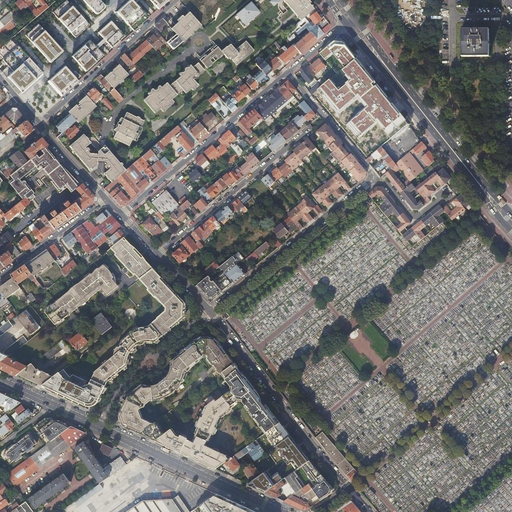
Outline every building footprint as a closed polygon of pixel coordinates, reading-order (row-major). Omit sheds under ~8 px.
[(25,9),(28,7),(21,0),(18,0),(15,3),(20,9),(24,7),(25,9)] [(37,17),(44,10),(49,7),(43,0),(37,0),(42,6),(37,11),(30,2),(31,0),(21,0),(28,7),(37,17)] [(66,0),(53,12),(76,37),(90,25),(66,0)] [(83,0),(95,12),(102,6),(96,0),(83,0)] [(129,0),(117,12),(134,31),(148,18),(132,0),(129,0)] [(150,0),(158,9),(167,0),(150,0)] [(201,6),(196,0),(190,0),(187,3),(194,11),(201,6)] [(287,0),(297,11),(299,9),(300,10),(298,12),(300,14),(302,14),(302,16),(303,18),(307,14),(313,9),(311,7),(309,7),(310,5),(308,4),(309,2),(307,0),(306,0),(300,5),(299,3),(302,0),(287,0)] [(210,16),(214,21),(225,12),(220,7),(210,16)] [(176,34),(182,41),(183,42),(191,35),(189,33),(190,31),(193,34),(201,25),(189,12),(183,17),(182,15),(179,18),(181,20),(183,22),(181,24),(179,22),(171,28),(176,34)] [(309,17),(307,14),(303,18),(300,21),(300,22),(302,24),(310,18),(314,24),(315,23),(317,22),(321,19),(315,12),(309,17)] [(0,21),(4,27),(15,17),(11,13),(0,21)] [(0,48),(1,47),(0,45),(0,36),(14,25),(19,32),(33,20),(31,17),(21,25),(15,17),(4,27),(2,29),(0,30),(0,48)] [(316,40),(324,34),(322,31),(317,26),(315,23),(314,24),(310,18),(302,24),(305,27),(309,32),(316,40)] [(162,19),(155,25),(161,32),(168,25),(162,19)] [(111,21),(98,33),(104,39),(106,41),(108,43),(112,48),(125,36),(111,21)] [(302,24),(300,22),(285,35),(290,41),(305,27),(302,24)] [(39,24),(26,35),(51,62),(63,51),(39,24)] [(489,29),(462,29),(461,57),(489,57),(489,29)] [(301,54),(316,40),(309,32),(300,40),(300,38),(298,39),(299,41),(293,46),(299,52),(301,54)] [(148,42),(152,47),(155,51),(165,42),(158,33),(148,42)] [(167,43),(173,50),(182,41),(176,34),(167,43)] [(14,71),(29,58),(18,46),(17,47),(10,39),(1,47),(0,48),(0,54),(4,59),(3,60),(14,71)] [(106,41),(104,39),(96,47),(98,49),(99,50),(108,43),(106,41)] [(377,87),(349,50),(341,40),(337,39),(320,53),(322,56),(324,59),(326,61),(337,73),(321,86),(311,94),(366,160),(378,150),(382,146),(408,124),(402,116),(377,87)] [(72,56),(86,71),(104,55),(99,50),(98,49),(96,47),(90,40),(72,56)] [(137,49),(143,56),(152,47),(148,42),(146,40),(137,49)] [(237,50),(236,49),(235,50),(229,44),(226,47),(226,46),(220,51),(215,45),(210,50),(209,48),(203,54),(204,55),(199,59),(206,68),(211,64),(211,63),(217,58),(218,58),(223,54),(227,59),(229,57),(229,58),(229,59),(230,59),(231,59),(231,60),(235,64),(237,65),(252,53),(252,49),(245,41),(238,47),(239,48),(240,49),(238,51),(237,50)] [(293,45),(285,52),(290,58),(296,52),(297,53),(299,52),(293,46),(293,45)] [(132,62),(134,64),(143,56),(137,49),(127,57),(132,62)] [(290,58),(285,52),(277,59),(281,64),(282,65),(290,58)] [(124,53),(120,57),(128,66),(132,62),(127,57),(124,53)] [(281,64),(277,59),(272,53),(271,54),(275,58),(267,64),(269,67),(273,71),(280,65),(281,64)] [(263,59),(259,55),(253,61),(256,65),(263,59)] [(322,56),(310,66),(317,74),(325,67),(321,61),(324,59),(322,56)] [(29,58),(14,71),(8,77),(22,92),(43,74),(43,73),(29,58)] [(190,65),(188,67),(192,72),(189,75),(184,70),(179,75),(180,77),(169,87),(167,83),(161,88),(159,87),(154,91),(157,95),(154,98),(151,94),(143,101),(155,114),(160,109),(161,110),(163,109),(165,110),(168,107),(167,106),(169,104),(170,105),(174,102),(172,100),(183,90),(186,93),(193,87),(195,88),(196,87),(197,86),(197,85),(197,84),(193,79),(194,78),(194,79),(195,79),(196,79),(197,79),(198,78),(198,77),(198,76),(198,75),(198,74),(199,75),(204,71),(198,63),(192,68),(190,65)] [(111,86),(113,88),(113,89),(118,85),(117,83),(122,78),(123,80),(128,75),(119,65),(104,78),(109,83),(111,86)] [(65,66),(49,81),(63,96),(79,81),(72,74),(65,66)] [(314,78),(305,66),(300,71),(302,73),(301,74),(309,83),(314,78)] [(252,78),(258,84),(264,79),(267,83),(269,81),(261,70),(252,78)] [(131,78),(135,83),(143,75),(139,71),(131,78)] [(101,74),(97,78),(105,87),(109,83),(104,78),(101,74)] [(252,78),(249,74),(247,76),(249,78),(246,80),(247,82),(246,83),(252,89),(258,84),(252,78)] [(241,80),(237,75),(233,78),(237,83),(241,80)] [(288,81),(255,109),(262,118),(265,121),(294,95),(293,94),(297,90),(288,81)] [(321,86),(318,83),(309,91),(311,94),(321,86)] [(250,91),(245,84),(241,87),(239,85),(237,87),(239,89),(244,95),(250,91)] [(223,86),(215,93),(217,96),(222,91),(225,89),(223,86)] [(86,95),(87,96),(93,103),(101,96),(94,88),(86,95)] [(113,88),(109,92),(119,103),(123,100),(113,89),(113,88)] [(225,89),(222,91),(228,98),(231,96),(230,94),(227,91),(225,89)] [(245,102),(248,99),(245,96),(244,95),(239,89),(234,94),(231,96),(237,102),(241,98),(245,102)] [(215,93),(209,98),(207,100),(217,111),(220,109),(213,102),(219,97),(217,96),(215,93)] [(87,96),(69,112),(70,114),(76,121),(77,123),(85,117),(83,115),(88,110),(89,112),(96,106),(93,103),(87,96)] [(114,108),(105,98),(102,100),(104,102),(104,103),(111,110),(114,108)] [(226,106),(232,113),(237,108),(231,102),(226,106)] [(18,125),(25,120),(15,108),(12,108),(3,116),(9,123),(13,119),(18,125)] [(262,118),(255,109),(242,120),(250,129),(262,118)] [(307,120),(308,122),(316,115),(312,110),(305,117),(307,120)] [(122,131),(115,128),(114,131),(116,132),(113,139),(129,146),(132,140),(134,140),(135,138),(137,139),(139,135),(137,134),(138,132),(140,133),(142,128),(141,128),(144,121),(126,113),(123,119),(121,118),(117,125),(123,128),(122,131)] [(199,123),(205,129),(213,123),(211,121),(215,118),(211,113),(207,116),(206,113),(203,116),(204,118),(199,123)] [(76,121),(70,114),(55,126),(62,133),(76,121)] [(0,132),(4,137),(14,129),(9,123),(3,116),(0,117),(0,132)] [(294,124),(297,128),(307,120),(305,117),(303,116),(294,124)] [(198,142),(208,133),(205,129),(199,123),(197,119),(195,121),(197,123),(198,124),(196,125),(194,127),(193,126),(191,127),(192,129),(191,130),(188,127),(186,129),(189,132),(198,142)] [(23,137),(33,129),(25,120),(18,125),(15,128),(18,131),(19,131),(23,137)] [(186,123),(183,120),(177,126),(180,129),(186,123)] [(242,120),(239,123),(249,135),(253,132),(250,129),(242,120)] [(286,128),(293,135),(299,130),(297,128),(294,124),(292,121),(289,124),(290,125),(286,128)] [(322,128),(317,132),(321,137),(331,129),(326,124),(322,128)] [(64,133),(71,140),(75,136),(73,134),(78,131),(74,126),(70,130),(69,129),(64,133)] [(187,151),(194,145),(185,135),(180,129),(177,126),(159,141),(163,145),(171,139),(170,138),(178,131),(179,132),(181,135),(176,139),(187,151)] [(0,139),(0,146),(1,148),(14,138),(12,135),(16,132),(16,131),(18,132),(15,128),(14,129),(4,137),(2,138),(0,139)] [(280,133),(286,141),(293,135),(286,128),(280,133)] [(331,129),(321,137),(325,142),(335,134),(331,129)] [(229,131),(223,137),(231,146),(240,156),(243,153),(237,146),(238,146),(233,141),(236,138),(229,131)] [(194,145),(198,142),(189,132),(185,135),(194,145)] [(268,140),(276,149),(286,141),(280,133),(276,136),(274,134),(268,139),(268,140)] [(90,143),(83,134),(82,136),(89,144),(90,143)] [(335,134),(325,142),(329,147),(339,139),(335,134)] [(89,144),(82,136),(70,146),(72,149),(73,151),(75,151),(75,153),(79,157),(80,157),(80,158),(90,169),(93,169),(96,166),(97,163),(103,163),(105,165),(104,166),(104,167),(104,168),(104,169),(105,169),(106,170),(107,170),(108,170),(108,169),(109,169),(110,171),(111,173),(108,176),(113,181),(124,172),(125,170),(123,168),(123,167),(122,165),(120,166),(120,163),(105,146),(98,152),(98,154),(91,154),(89,154),(88,152),(88,151),(88,150),(89,150),(88,149),(88,148),(87,148),(86,148),(85,148),(89,144)] [(252,146),(257,141),(259,139),(256,136),(250,141),(247,138),(246,139),(252,146)] [(222,155),(222,156),(228,150),(227,149),(231,146),(223,137),(218,141),(222,144),(216,149),(222,155)] [(47,145),(40,138),(34,143),(23,152),(30,159),(36,154),(34,152),(39,148),(41,150),(45,147),(47,145)] [(313,144),(309,139),(304,143),(311,152),(316,148),(313,144)] [(339,139),(329,147),(333,152),(341,145),(343,144),(339,139)] [(253,148),(256,152),(267,144),(264,140),(253,148)] [(159,141),(153,146),(159,153),(163,150),(165,148),(163,145),(159,141)] [(427,148),(422,142),(413,149),(410,151),(412,153),(415,151),(418,155),(427,148)] [(311,152),(304,143),(299,147),(306,156),(311,152)] [(213,145),(204,153),(211,160),(214,157),(216,160),(222,155),(216,149),(213,145)] [(341,145),(333,152),(332,153),(336,158),(346,150),(341,145)] [(153,146),(150,149),(156,156),(158,154),(159,153),(153,146)] [(387,154),(382,146),(378,150),(366,160),(368,163),(374,158),(374,159),(377,157),(380,160),(380,159),(384,157),(387,154)] [(36,154),(30,159),(27,161),(19,167),(17,169),(10,175),(13,178),(14,180),(10,183),(23,199),(25,197),(27,196),(30,200),(36,195),(34,193),(35,191),(33,189),(31,190),(28,186),(25,183),(26,182),(26,181),(26,180),(25,180),(24,179),(22,179),(22,180),(21,180),(19,178),(24,175),(26,173),(28,175),(32,171),(30,170),(35,166),(34,165),(35,165),(39,170),(42,168),(52,180),(51,181),(59,190),(59,191),(58,192),(59,193),(66,187),(70,192),(75,189),(79,185),(55,158),(45,147),(41,150),(36,154)] [(306,156),(299,147),(294,151),(295,152),(301,161),(306,156)] [(154,161),(163,172),(166,169),(160,161),(159,159),(156,156),(150,149),(141,156),(145,161),(152,155),(154,158),(156,160),(154,161)] [(19,167),(27,161),(24,158),(23,157),(18,150),(9,157),(15,164),(16,163),(19,167)] [(350,155),(346,150),(336,158),(340,164),(341,163),(342,162),(350,155)] [(429,151),(421,157),(429,166),(434,161),(433,159),(434,158),(429,151)] [(301,161),(295,152),(290,157),(298,166),(303,162),(302,162),(301,161)] [(252,167),(253,168),(261,162),(253,153),(246,160),(248,163),(252,167)] [(409,153),(395,164),(396,164),(400,169),(408,180),(410,182),(420,173),(418,171),(421,169),(420,168),(420,167),(409,153)] [(161,157),(158,154),(156,156),(159,159),(160,161),(166,169),(171,165),(164,157),(162,159),(161,157)] [(202,154),(196,160),(201,166),(207,160),(202,154)] [(351,154),(350,155),(342,162),(346,167),(356,159),(351,154)] [(392,168),(396,164),(395,164),(387,154),(384,157),(386,159),(385,160),(392,168)] [(141,156),(132,164),(146,181),(149,178),(144,172),(150,167),(145,161),(141,156)] [(298,166),(290,157),(285,161),(287,163),(290,168),(292,170),(298,166)] [(360,164),(356,159),(346,167),(350,172),(360,164)] [(372,167),(374,170),(378,166),(383,162),(382,162),(380,159),(380,160),(372,167)] [(392,168),(385,160),(382,162),(383,162),(389,170),(392,168)] [(240,169),(245,175),(253,168),(252,167),(248,163),(240,169)] [(290,168),(287,163),(283,167),(279,170),(283,174),(290,168)] [(132,164),(125,170),(124,172),(140,191),(149,184),(146,181),(132,164)] [(364,169),(360,164),(350,172),(354,177),(364,169)] [(389,170),(385,174),(386,175),(393,184),(399,179),(394,174),(400,169),(396,164),(392,168),(389,170)] [(8,175),(9,176),(10,175),(17,169),(15,166),(11,169),(10,167),(5,171),(8,175)] [(152,177),(156,174),(150,167),(144,172),(149,178),(151,176),(152,177)] [(234,172),(240,179),(245,175),(240,169),(239,168),(234,172)] [(273,171),(271,169),(268,172),(270,174),(276,181),(280,186),(288,180),(283,175),(283,174),(279,170),(278,169),(278,168),(273,171)] [(294,172),(292,170),(290,168),(283,174),(283,175),(288,180),(294,175),(295,174),(294,172)] [(366,171),(364,169),(354,177),(359,182),(365,177),(366,171)] [(443,169),(437,174),(445,184),(446,183),(451,179),(443,169)] [(203,170),(200,173),(208,183),(211,180),(203,170)] [(229,173),(228,174),(236,183),(240,179),(234,172),(234,171),(230,174),(229,173)] [(113,181),(111,182),(104,189),(106,191),(109,188),(110,189),(119,181),(123,186),(123,187),(129,194),(128,194),(132,198),(140,191),(124,172),(113,181)] [(436,172),(429,178),(438,189),(442,186),(445,184),(437,174),(436,172)] [(339,173),(333,178),(341,187),(343,185),(348,191),(351,189),(347,183),(343,178),(339,173)] [(228,174),(222,179),(228,185),(228,186),(230,184),(232,186),(236,183),(228,174)] [(276,181),(270,174),(262,181),(268,188),(276,181)] [(333,178),(328,182),(341,197),(344,195),(339,189),(341,187),(333,178)] [(429,178),(422,183),(431,194),(433,193),(438,189),(429,178)] [(222,179),(214,185),(220,191),(222,191),(224,189),(224,188),(228,185),(222,179)] [(399,179),(393,184),(398,190),(400,193),(412,184),(410,182),(408,180),(403,184),(399,179)] [(341,197),(328,182),(323,186),(331,195),(333,194),(338,200),(341,197)] [(94,197),(81,183),(79,185),(75,189),(80,195),(81,196),(80,196),(82,198),(80,199),(79,197),(73,202),(80,211),(93,201),(94,197)] [(422,183),(416,188),(420,193),(424,199),(427,203),(430,201),(428,197),(431,194),(422,183)] [(412,184),(400,193),(401,195),(403,197),(403,198),(405,200),(408,203),(414,198),(409,193),(416,188),(412,184)] [(203,187),(198,192),(203,198),(209,205),(214,200),(212,198),(214,197),(215,197),(217,195),(217,194),(220,191),(214,185),(207,191),(203,187)] [(331,195),(323,186),(318,190),(330,206),(333,203),(328,197),(331,195)] [(123,206),(132,198),(128,194),(126,197),(124,195),(125,194),(124,193),(123,194),(118,188),(117,187),(109,194),(120,206),(123,206)] [(377,187),(368,194),(372,198),(378,193),(382,199),(386,196),(379,187),(377,187)] [(383,188),(379,187),(386,196),(388,194),(383,188)] [(167,190),(162,194),(153,203),(165,217),(179,204),(167,190)] [(330,206),(318,190),(312,194),(320,204),(322,202),(327,208),(330,206)] [(249,194),(247,191),(244,193),(243,193),(241,194),(241,196),(238,198),(239,199),(244,205),(252,198),(249,194)] [(464,208),(470,203),(469,201),(462,193),(456,198),(464,208)] [(388,194),(386,196),(389,199),(393,204),(393,206),(396,204),(395,202),(388,194)] [(187,201),(188,200),(185,196),(179,201),(182,205),(187,201)] [(308,196),(302,201),(303,202),(311,211),(313,209),(318,216),(323,211),(316,203),(314,204),(308,196)] [(386,196),(382,199),(387,204),(380,209),(384,213),(393,206),(393,204),(389,199),(386,196)] [(25,197),(23,199),(14,206),(18,211),(19,213),(20,212),(19,211),(23,208),(24,207),(24,206),(27,204),(29,202),(25,197)] [(209,205),(203,198),(196,204),(199,207),(202,211),(209,205)] [(414,198),(408,203),(413,209),(419,210),(427,203),(424,199),(418,203),(414,198)] [(450,204),(459,215),(465,210),(464,208),(456,198),(450,204)] [(245,212),(248,210),(244,205),(239,199),(236,201),(235,201),(233,203),(233,204),(229,207),(234,213),(235,214),(242,209),(245,212)] [(149,200),(147,202),(162,220),(164,217),(149,200)] [(192,204),(188,200),(187,201),(182,205),(180,206),(184,211),(192,204)] [(66,220),(80,211),(73,202),(68,205),(68,204),(66,201),(62,204),(64,207),(65,208),(62,210),(61,209),(60,210),(61,211),(60,211),(66,220)] [(303,202),(298,206),(311,222),(314,219),(309,213),(311,211),(303,202)] [(401,211),(402,211),(398,207),(396,204),(393,206),(397,212),(398,211),(399,211),(401,211)] [(443,209),(445,211),(452,220),(459,215),(450,204),(443,209)] [(3,215),(8,211),(3,205),(0,207),(0,218),(3,216),(3,215)] [(229,207),(228,205),(224,208),(225,210),(222,212),(227,219),(228,220),(231,217),(231,216),(234,213),(229,207)] [(431,213),(440,225),(442,223),(444,221),(440,215),(445,211),(443,209),(440,205),(437,208),(436,208),(434,209),(434,210),(431,213)] [(18,211),(14,206),(8,211),(3,215),(3,216),(5,218),(7,220),(9,218),(9,219),(13,215),(15,214),(17,212),(18,215),(20,213),(19,213),(18,211)] [(174,212),(170,216),(178,226),(185,221),(184,219),(188,216),(184,211),(180,206),(177,209),(180,213),(177,216),(174,212)] [(311,222),(298,206),(293,210),(301,220),(303,218),(308,224),(311,222)] [(403,213),(402,211),(401,211),(399,211),(398,211),(397,212),(393,206),(384,213),(388,217),(393,213),(398,218),(403,213)] [(53,230),(66,220),(60,211),(56,215),(55,214),(55,213),(53,210),(48,213),(51,216),(52,217),(47,221),(53,230)] [(111,215),(106,210),(95,218),(100,223),(107,218),(111,215)] [(301,220),(293,210),(288,215),(289,217),(290,217),(293,221),(298,227),(300,230),(303,228),(298,222),(301,220)] [(222,212),(221,211),(214,216),(219,223),(222,221),(223,222),(227,219),(222,212)] [(163,222),(155,213),(142,224),(145,227),(145,228),(145,229),(145,230),(146,230),(147,230),(150,228),(159,237),(164,233),(165,234),(170,229),(164,221),(163,222)] [(411,223),(403,213),(398,218),(402,223),(396,227),(400,232),(405,227),(411,223)] [(421,220),(426,226),(431,222),(435,228),(440,225),(431,213),(421,220)] [(43,237),(53,230),(47,221),(42,215),(39,218),(44,225),(45,225),(45,226),(38,231),(43,237)] [(88,234),(98,247),(110,237),(120,230),(123,228),(111,215),(107,218),(100,223),(100,224),(95,228),(88,234)] [(219,223),(214,216),(206,223),(213,231),(220,224),(219,223)] [(290,217),(289,217),(273,230),(280,238),(288,232),(290,234),(298,227),(293,221),(290,217)] [(89,219),(81,225),(88,234),(95,228),(92,223),(91,222),(89,219)] [(421,220),(412,228),(421,240),(424,238),(425,236),(421,230),(426,226),(421,220)] [(213,231),(206,223),(199,229),(206,239),(209,237),(209,236),(211,234),(211,233),(213,231)] [(81,225),(71,232),(77,241),(88,256),(91,254),(90,253),(94,250),(97,254),(101,252),(98,247),(88,234),(81,225)] [(405,227),(400,232),(407,241),(412,237),(417,243),(421,240),(412,228),(408,231),(405,227)] [(38,241),(43,237),(38,231),(36,228),(32,232),(38,241)] [(206,239),(199,229),(192,234),(195,238),(192,239),(200,249),(201,249),(204,247),(199,241),(202,238),(204,241),(206,239)] [(117,237),(120,241),(123,239),(124,238),(125,237),(120,230),(110,237),(113,241),(117,237)] [(13,239),(7,231),(2,235),(0,236),(0,249),(4,246),(5,246),(11,241),(13,239)] [(71,232),(63,238),(69,247),(77,241),(71,232)] [(282,245),(275,235),(271,238),(278,248),(282,245)] [(23,252),(31,245),(25,236),(21,239),(21,240),(17,243),(23,252)] [(192,239),(190,236),(181,244),(183,246),(182,247),(181,247),(180,248),(179,248),(179,249),(173,254),(180,263),(181,262),(182,263),(183,263),(187,260),(187,259),(187,257),(198,248),(199,250),(200,249),(192,239)] [(140,279),(153,269),(152,268),(151,267),(150,266),(144,260),(142,258),(134,248),(131,246),(126,240),(125,241),(123,239),(120,241),(111,248),(117,253),(115,255),(123,263),(126,266),(127,266),(130,269),(129,270),(132,272),(134,275),(135,274),(137,277),(139,279),(140,279)] [(20,254),(11,241),(5,246),(4,246),(5,248),(7,246),(9,249),(13,246),(14,248),(11,249),(16,257),(20,254)] [(270,246),(267,242),(255,251),(258,255),(270,246)] [(54,244),(47,250),(55,260),(56,259),(57,258),(56,257),(61,253),(54,244)] [(135,248),(134,248),(142,258),(143,257),(135,248)] [(47,250),(26,265),(32,274),(33,276),(40,271),(41,273),(49,267),(48,265),(55,260),(47,250)] [(363,262),(365,261),(362,259),(363,254),(359,257),(360,252),(356,255),(354,252),(353,252),(351,250),(347,265),(355,270),(335,264),(343,269),(342,270),(340,275),(335,266),(333,267),(335,269),(337,269),(334,273),(333,273),(332,277),(324,282),(329,289),(354,273),(351,269),(355,270),(355,273),(358,268),(361,269),(363,262)] [(0,262),(3,266),(11,260),(9,256),(10,255),(7,251),(0,255),(0,262)] [(214,300),(246,273),(239,264),(245,259),(239,252),(220,266),(219,267),(221,269),(223,269),(224,271),(225,273),(213,282),(211,281),(210,280),(210,278),(209,276),(205,279),(203,280),(195,286),(196,286),(197,285),(199,289),(198,289),(208,299),(214,300)] [(258,257),(254,252),(247,258),(251,262),(258,257)] [(55,261),(65,275),(77,266),(73,260),(64,268),(59,260),(57,260),(55,261)] [(219,267),(220,266),(216,261),(205,270),(209,275),(219,267)] [(126,266),(123,263),(122,264),(131,273),(132,272),(129,270),(130,269),(127,266),(126,266)] [(26,265),(11,275),(13,278),(18,284),(32,274),(26,265)] [(45,312),(54,324),(58,321),(59,322),(63,318),(66,316),(70,313),(81,304),(80,303),(87,298),(88,299),(100,288),(103,291),(106,295),(117,286),(115,282),(112,279),(113,278),(110,274),(106,269),(102,265),(98,268),(99,269),(97,271),(95,270),(93,272),(91,274),(90,273),(90,274),(84,279),(83,279),(78,284),(79,284),(69,292),(68,291),(59,299),(57,300),(55,302),(52,305),(48,308),(49,309),(45,312)] [(185,306),(186,304),(181,299),(180,300),(178,298),(180,297),(172,290),(171,290),(169,288),(170,287),(169,287),(165,281),(164,282),(162,280),(162,279),(156,272),(154,270),(153,269),(140,279),(148,289),(147,290),(149,292),(153,296),(154,297),(155,297),(164,306),(165,307),(165,311),(163,312),(157,318),(158,318),(152,323),(162,336),(185,317),(185,316),(185,313),(185,309),(185,306)] [(209,275),(205,270),(199,275),(203,280),(205,279),(209,276),(209,275)] [(0,289),(5,296),(7,299),(21,288),(18,284),(13,278),(0,287),(0,289)] [(68,291),(69,292),(79,284),(78,284),(78,283),(75,285),(72,287),(70,289),(68,291)] [(30,303),(35,300),(32,293),(26,296),(30,303)] [(31,335),(40,328),(26,310),(17,317),(31,335)] [(101,314),(91,321),(94,325),(94,324),(99,331),(102,335),(112,327),(106,320),(107,319),(106,318),(105,319),(101,314)] [(0,327),(0,336),(13,326),(9,320),(0,327)] [(92,379),(106,386),(107,382),(110,380),(113,377),(114,376),(117,374),(118,373),(127,365),(127,364),(127,362),(127,360),(128,359),(128,358),(129,355),(129,354),(131,352),(131,351),(132,349),(134,348),(136,346),(138,344),(139,344),(140,343),(142,343),(144,342),(145,342),(147,342),(148,342),(150,342),(152,342),(153,342),(155,342),(162,336),(152,323),(151,323),(147,327),(144,327),(139,328),(138,328),(137,329),(136,329),(134,330),(132,331),(133,332),(127,335),(122,339),(119,344),(116,350),(114,356),(96,371),(92,379)] [(80,333),(70,341),(73,346),(74,346),(76,348),(79,348),(87,342),(80,333)] [(0,363),(8,357),(27,342),(22,336),(3,351),(3,354),(0,352),(0,363)] [(155,385),(146,387),(143,384),(142,386),(141,385),(136,389),(133,392),(128,396),(129,397),(128,398),(127,400),(126,399),(125,401),(122,408),(119,413),(120,413),(119,415),(119,416),(123,425),(123,426),(140,433),(142,432),(153,423),(141,418),(141,417),(139,411),(139,410),(139,409),(150,400),(151,400),(157,399),(158,399),(161,398),(165,397),(169,394),(170,393),(172,392),(174,390),(179,385),(182,380),(184,374),(190,369),(192,365),(195,363),(197,361),(198,360),(201,357),(203,356),(207,355),(208,356),(207,357),(209,360),(217,370),(217,369),(218,371),(220,370),(222,372),(224,371),(234,363),(232,361),(230,359),(227,355),(223,349),(216,340),(215,338),(212,338),(203,337),(200,337),(198,338),(194,342),(193,340),(190,343),(182,350),(183,351),(174,358),(171,361),(173,364),(168,373),(167,375),(167,376),(165,378),(164,379),(163,380),(162,381),(160,382),(159,383),(158,383),(157,384),(155,385)] [(62,339),(59,342),(57,343),(61,349),(66,345),(62,339)] [(61,349),(57,343),(38,359),(43,365),(62,350),(61,349)] [(183,351),(182,350),(178,353),(177,353),(173,357),(174,358),(183,351)] [(0,368),(16,376),(18,374),(28,367),(15,361),(15,363),(13,362),(14,360),(8,357),(0,363),(0,368)] [(161,443),(174,449),(215,469),(224,462),(231,457),(218,452),(213,449),(204,445),(207,441),(208,441),(211,434),(212,435),(213,434),(215,428),(216,428),(214,427),(216,423),(219,417),(218,417),(219,417),(229,409),(230,408),(229,407),(236,401),(236,399),(241,400),(241,402),(244,406),(245,406),(246,405),(249,409),(249,410),(253,415),(252,415),(251,416),(251,417),(252,418),(253,418),(255,417),(261,426),(260,427),(264,433),(265,433),(277,424),(273,418),(274,418),(275,416),(269,409),(267,409),(264,406),(266,405),(260,397),(255,391),(251,386),(241,372),(237,368),(234,363),(224,371),(222,372),(220,373),(225,379),(224,380),(230,388),(232,388),(231,392),(229,392),(228,393),(227,392),(215,402),(213,400),(208,404),(207,406),(205,410),(202,417),(200,417),(196,427),(197,428),(198,428),(196,434),(195,436),(197,437),(194,443),(192,442),(187,440),(187,438),(182,436),(181,435),(180,437),(180,438),(175,436),(176,434),(172,428),(158,438),(161,443)] [(35,382),(42,386),(43,385),(53,377),(38,370),(37,371),(31,364),(28,367),(18,374),(24,377),(25,377),(31,380),(35,382)] [(99,401),(106,386),(92,379),(90,384),(82,387),(65,379),(59,372),(53,377),(43,385),(86,406),(87,403),(90,402),(93,401),(96,400),(99,401)] [(242,372),(241,372),(251,386),(255,391),(256,390),(242,372)] [(157,382),(158,383),(159,383),(160,382),(162,381),(163,380),(164,379),(165,378),(167,376),(167,375),(166,375),(164,377),(161,380),(158,382),(157,382)] [(11,398),(0,393),(0,407),(2,406),(11,398)] [(2,406),(11,410),(21,403),(11,398),(2,406)] [(12,416),(15,419),(26,411),(22,406),(15,411),(16,413),(12,416)] [(26,411),(15,419),(19,424),(33,414),(29,409),(26,411)] [(13,426),(15,425),(12,422),(6,414),(0,419),(4,423),(1,425),(3,427),(0,429),(0,431),(4,436),(10,431),(14,428),(13,426)] [(153,423),(142,432),(144,436),(155,441),(158,438),(172,428),(174,427),(165,415),(153,423)] [(253,418),(260,427),(261,426),(255,417),(253,418)] [(61,435),(72,427),(68,425),(52,418),(46,418),(33,428),(38,434),(40,433),(44,439),(43,440),(47,446),(57,438),(61,435)] [(342,431),(338,436),(352,450),(356,451),(353,448),(354,444),(356,445),(359,442),(359,439),(361,437),(360,436),(361,431),(364,429),(364,426),(361,425),(360,424),(355,429),(357,421),(353,425),(351,423),(350,426),(354,427),(354,431),(352,432),(348,431),(349,429),(346,431),(347,428),(344,426),(342,428),(343,428),(342,431)] [(290,436),(280,422),(277,424),(265,433),(275,446),(289,437),(290,436)] [(73,444),(87,434),(72,427),(61,435),(65,439),(71,435),(74,439),(71,441),(73,444)] [(323,432),(316,438),(328,454),(352,482),(360,475),(323,432)] [(33,441),(33,440),(29,435),(4,453),(9,460),(7,461),(10,464),(14,461),(15,463),(23,457),(21,456),(26,452),(27,454),(34,448),(33,447),(37,444),(35,440),(33,441)] [(15,487),(70,447),(67,443),(67,442),(65,439),(61,435),(57,438),(47,446),(7,475),(11,480),(15,487)] [(297,449),(289,437),(275,446),(268,452),(273,459),(276,464),(280,461),(297,449)] [(256,439),(235,455),(236,457),(240,454),(239,453),(240,453),(240,454),(242,456),(249,451),(259,444),(256,439)] [(100,483),(126,464),(120,457),(104,469),(84,442),(75,448),(100,483)] [(107,459),(112,448),(102,443),(98,452),(103,454),(102,457),(107,459)] [(249,451),(255,460),(266,453),(259,444),(249,451)] [(297,449),(280,461),(284,466),(288,463),(292,468),(288,471),(290,474),(294,471),(301,466),(309,460),(314,456),(304,444),(297,449)] [(248,465),(252,463),(255,460),(249,451),(242,456),(248,465)] [(231,457),(224,462),(227,466),(229,465),(233,471),(241,465),(234,455),(231,457)] [(315,470),(309,460),(301,466),(306,472),(306,473),(306,474),(307,475),(308,475),(309,476),(308,477),(311,481),(314,479),(318,484),(317,484),(318,485),(312,489),(315,493),(316,494),(320,500),(331,493),(333,486),(325,478),(322,480),(321,478),(322,478),(316,471),(317,471),(316,469),(315,470)] [(322,480),(325,478),(309,460),(315,470),(316,469),(317,471),(316,471),(322,478),(321,478),(322,480)] [(248,465),(243,469),(249,478),(258,471),(252,463),(248,465)] [(288,463),(284,466),(288,471),(292,468),(288,463)] [(511,511),(511,470),(502,478),(498,492),(500,494),(495,495),(505,498),(504,503),(500,504),(499,506),(497,504),(496,507),(491,505),(495,510),(496,509),(496,511),(511,511)] [(298,476),(294,471),(290,474),(285,477),(289,482),(296,492),(298,491),(300,490),(303,487),(296,477),(298,476)] [(29,499),(35,508),(71,482),(70,481),(69,482),(64,474),(29,499)] [(257,477),(248,484),(257,488),(265,492),(274,485),(266,481),(265,480),(257,477)] [(274,485),(265,492),(277,497),(281,495),(278,490),(281,487),(285,484),(284,481),(285,481),(283,479),(274,485)] [(15,487),(11,480),(7,483),(13,492),(16,490),(16,492),(18,490),(15,487)] [(101,507),(104,511),(139,487),(136,482),(101,507)] [(285,484),(281,487),(288,497),(292,495),(296,492),(289,482),(285,484)] [(99,483),(72,501),(75,507),(103,488),(99,483)] [(309,483),(303,487),(300,490),(302,492),(303,495),(312,488),(309,483)] [(365,483),(358,489),(360,492),(368,486),(365,483)] [(315,504),(320,500),(316,494),(315,493),(310,496),(315,504)] [(288,497),(284,501),(295,506),(303,510),(306,509),(310,507),(307,502),(303,500),(292,495),(288,497)] [(0,510),(9,504),(6,500),(5,499),(4,500),(0,503),(0,510)] [(356,511),(360,510),(352,500),(348,500),(329,511),(356,511)] [(23,511),(33,511),(26,501),(20,506),(19,506),(23,511)] [(11,511),(14,510),(15,509),(19,506),(20,506),(18,502),(12,506),(13,508),(8,511),(7,511),(6,509),(1,511),(11,511)]
